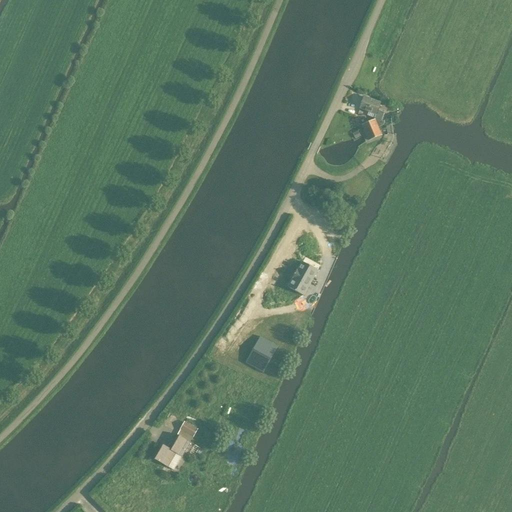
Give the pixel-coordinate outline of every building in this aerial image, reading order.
[(364,96),(359,108),(375,114),(374,118),(381,120),(384,112),(378,110),(380,102),(364,96)] [(368,140),(381,135),(375,120),(362,126),(368,140)] [(366,198),(372,181),(360,176),(354,193),(366,198)] [(287,291),(302,299),(316,274),(302,265),(287,291)] [(260,337),(246,364),(264,374),(278,347),(260,337)] [(197,429),(185,422),(181,430),(193,437),(197,429)] [(160,443),(152,457),(167,466),(175,453),(181,456),(189,442),(177,435),(168,449),(160,443)]
